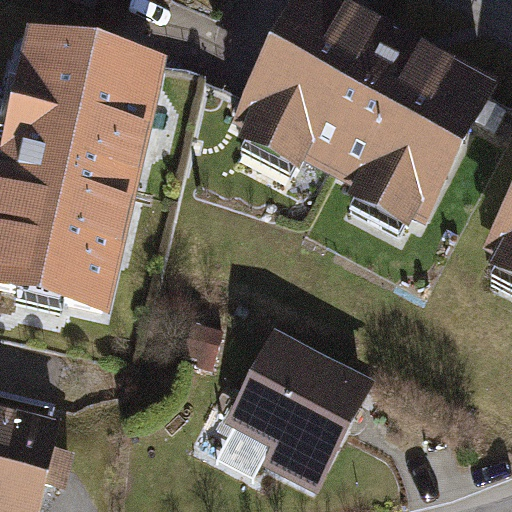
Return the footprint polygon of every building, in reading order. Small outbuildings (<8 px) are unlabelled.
[(41,0),(88,19),(96,0),(41,0)] [(504,104),(317,1),(244,135),(432,236),(504,104)] [(153,79),(16,51),(0,130),(0,307),(102,328),(153,79)] [(511,228),(494,264),(511,274),(511,228)] [(216,341),(185,335),(180,363),(211,369),(216,341)] [(262,476),(314,501),(365,398),(341,386),(346,376),(265,337),(217,435),(270,460),(262,476)] [(0,511),(35,511),(40,491),(58,494),(64,462),(47,458),(55,422),(0,411),(0,511)]
